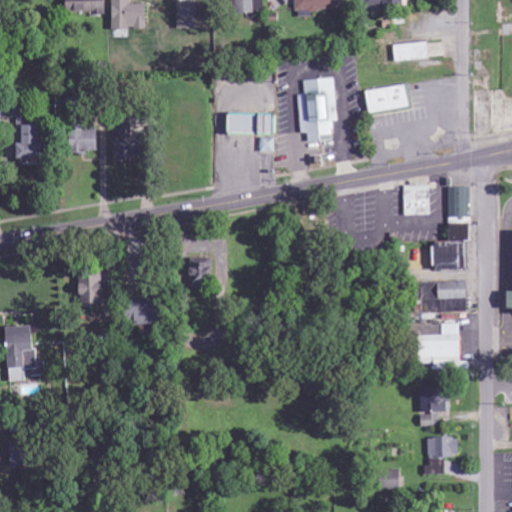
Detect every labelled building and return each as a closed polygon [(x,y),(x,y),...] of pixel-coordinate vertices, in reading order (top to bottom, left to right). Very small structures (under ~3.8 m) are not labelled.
[(69,0),(69,13),(109,14),(109,0),(69,0)] [(132,0),(114,0),(114,30),(149,31),(149,5),(132,5),(132,0)] [(230,0),(231,13),(257,12),(256,0),(230,0)] [(314,8),(313,0),(299,0),(300,8),(314,8)] [(363,0),(364,11),(408,10),(408,0),(363,0)] [(200,30),(201,3),(179,3),(179,30),(200,30)] [(432,62),(431,45),(396,46),(396,62),(432,62)] [(339,122),(336,79),(305,80),(306,95),(300,95),(302,134),(310,134),(311,142),(336,141),(334,122),(339,122)] [(367,113),(413,109),(411,86),(365,90),(367,113)] [(0,117),(20,118),(19,105),(0,105),(0,117)] [(277,114),(232,113),(231,134),(277,135),(277,114)] [(28,144),(22,144),(22,158),(46,158),(46,125),(27,125),(28,144)] [(100,126),(75,126),(75,155),(88,155),(88,151),(100,151),(100,126)] [(117,138),(116,160),(150,161),(151,139),(117,138)] [(263,152),(276,152),(277,139),(263,138),(263,152)] [(434,215),(433,186),(407,187),(407,216),(434,215)] [(453,242),(437,243),(439,270),(472,268),(472,261),(466,262),(465,244),(476,243),(474,214),(466,214),(465,193),(471,192),(470,187),(449,189),(453,242)] [(211,259),(192,260),(193,286),(212,285),(211,259)] [(109,304),(108,273),(84,274),(85,305),(109,304)] [(470,312),(469,282),(423,284),(424,313),(470,312)] [(225,296),(215,296),(215,309),(207,309),(207,345),(228,345),(228,321),(225,321),(225,296)] [(137,325),(172,325),(172,297),(137,297),(137,325)] [(439,370),(466,370),(465,324),(445,325),(445,336),(428,336),(428,359),(439,359),(439,370)] [(12,327),(14,382),(29,381),(28,370),(40,370),(39,326),(12,327)] [(422,415),(421,415),(421,428),(440,427),(440,413),(452,413),(451,388),(422,389),(422,415)] [(448,476),(448,457),(462,457),(462,439),(430,439),(430,466),(426,466),(425,475),(448,476)] [(15,468),(35,467),(35,447),(15,447),(15,468)]
